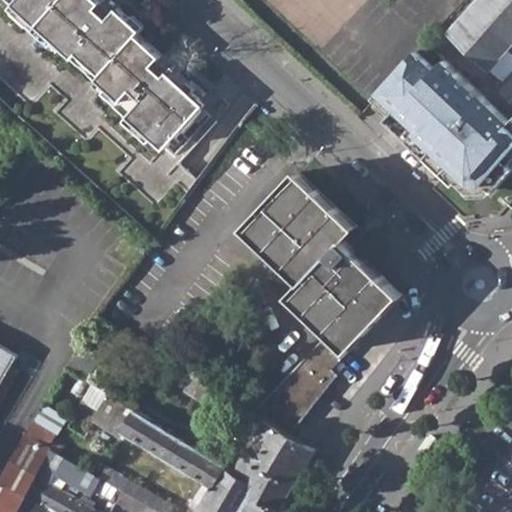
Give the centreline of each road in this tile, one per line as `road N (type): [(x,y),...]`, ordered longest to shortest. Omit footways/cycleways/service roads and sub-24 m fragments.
road 1 (tertiary): [(194,0),(459,249)]
road 2 (primary): [(471,305),(456,347),(340,511)]
